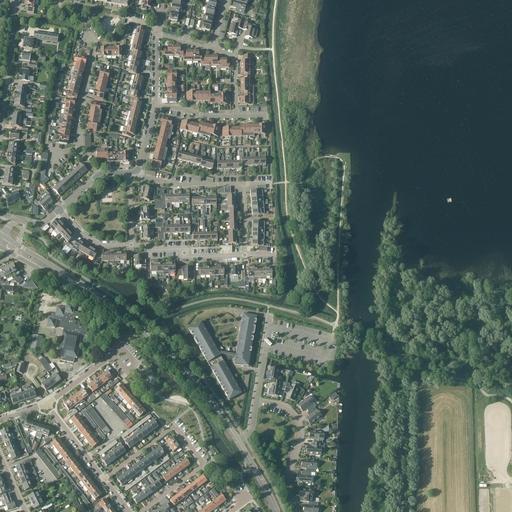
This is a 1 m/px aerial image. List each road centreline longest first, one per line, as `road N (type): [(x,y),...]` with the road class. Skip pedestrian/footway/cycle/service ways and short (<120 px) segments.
road 1 (unknown): [(338,314),(318,293),(290,224),(277,0)]
road 2 (residential): [(140,511),(204,464),(174,425),(103,478)]
road 3 (secondary): [(237,440),(169,354),(100,298)]
road 4 (residential): [(97,175),(77,152),(94,45),(75,15),(77,0)]
road 5 (residential): [(256,401),(286,409),(299,428),(286,481),(294,511)]
road 6 (residential): [(0,125),(16,0)]
road 7 (unknown): [(391,353),(476,366),(511,361)]
